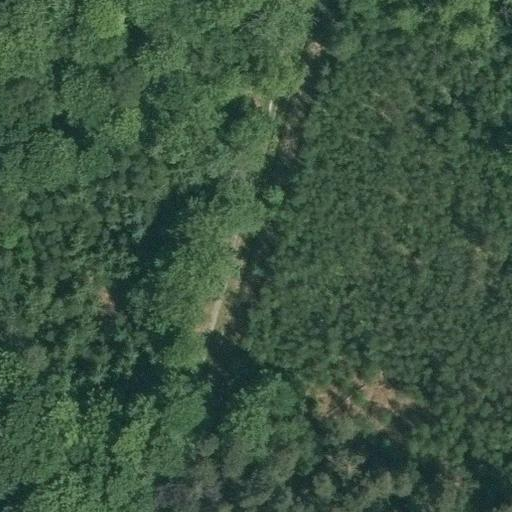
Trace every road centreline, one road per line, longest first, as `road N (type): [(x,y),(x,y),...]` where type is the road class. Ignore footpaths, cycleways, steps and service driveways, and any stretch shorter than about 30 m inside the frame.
road 1 (track): [(295,0),(233,267),(161,511)]
road 2 (track): [(112,511),(0,433)]
